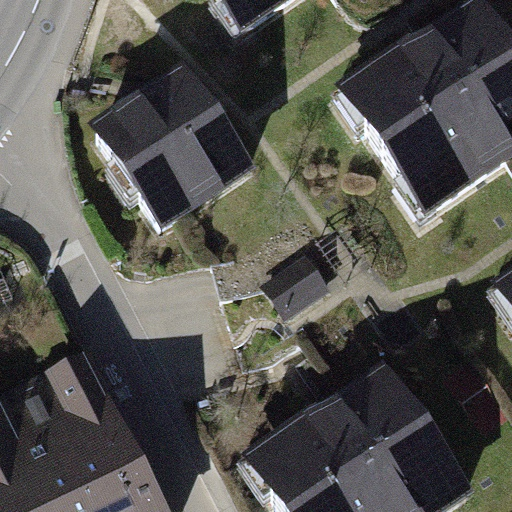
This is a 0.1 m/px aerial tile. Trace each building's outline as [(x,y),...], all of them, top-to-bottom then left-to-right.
[(211,0),(243,45),(308,0),(211,0)] [(511,36),(486,0),(482,0),(342,98),(432,226),(511,169),(511,36)] [(187,75),(93,140),(164,241),(257,176),(187,75)] [(271,285),(290,326),(347,300),(328,258),(271,285)] [(511,284),(503,291),(511,304),(511,284)] [(174,511),(106,363),(0,411),(0,511),(174,511)] [(391,368),(248,468),(278,511),(457,511),(481,495),(391,368)]
